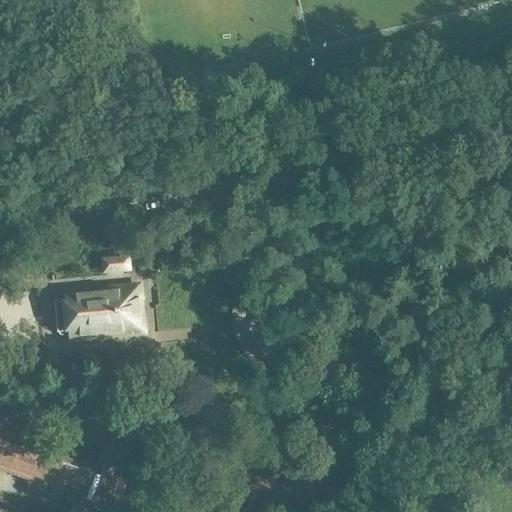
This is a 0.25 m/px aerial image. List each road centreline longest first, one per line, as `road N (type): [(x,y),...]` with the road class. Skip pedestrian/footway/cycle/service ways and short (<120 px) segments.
road 1 (unclassified): [(0,214),(511,132)]
road 2 (track): [(311,511),(418,460),(449,414),(372,157)]
